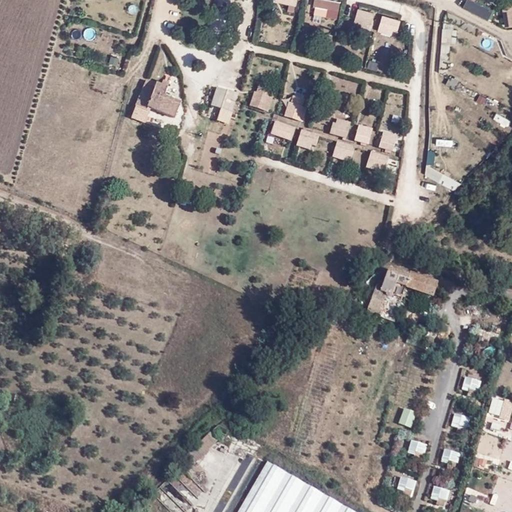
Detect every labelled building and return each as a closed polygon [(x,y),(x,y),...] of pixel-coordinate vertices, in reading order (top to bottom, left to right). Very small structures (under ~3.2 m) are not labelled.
[(328,10),(327,17),(337,19),(340,4),(318,0),(315,0),(314,7),(328,10)] [(479,0),(473,0),(471,6),(490,16),(494,7),(479,0)] [(511,0),(501,0),(505,26),(511,25),(511,0)] [(374,19),(375,14),(359,10),(357,15),(354,25),(368,29),(369,24),(372,25),(374,19)] [(398,26),(400,21),(383,17),(382,21),(379,32),(392,36),(393,31),(397,32),(398,26)] [(456,42),(457,28),(443,26),(440,70),(449,76),(446,82),(459,89),(465,80),(448,70),(450,41),(456,42)] [(163,53),(169,67),(174,64),(168,50),(163,53)] [(117,64),(119,56),(111,54),(109,62),(117,64)] [(378,69),(380,60),(369,58),(367,67),(378,69)] [(83,82),(95,84),(97,73),(84,71),(83,82)] [(164,86),(147,79),(133,116),(145,120),(148,111),(172,120),(179,102),(160,95),(164,86)] [(232,111),(238,92),(217,86),(213,104),(232,111)] [(254,94),(249,108),(268,114),(272,100),(268,98),(270,92),(259,88),(257,95),(254,94)] [(299,121),(308,99),(291,93),(283,115),(299,121)] [(467,105),(464,113),(479,120),(483,112),(467,105)] [(464,113),(461,118),(476,129),(480,124),(464,113)] [(331,131),(330,136),(346,140),(348,136),(350,125),(337,121),(336,126),(333,125),(331,131)] [(295,131),(275,124),(271,136),(291,143),(295,131)] [(360,128),(357,138),(355,143),(369,147),(370,142),(373,131),(360,128)] [(316,147),(319,138),(302,132),(298,142),(311,146),(316,147)] [(384,134),(381,145),(379,150),(393,153),(394,149),(397,138),(384,134)] [(309,151),(311,146),(298,142),(297,147),(309,151)] [(352,159),(355,149),(337,144),(334,153),(347,157),(352,159)] [(439,162),(440,144),(433,144),(431,161),(439,162)] [(345,163),(347,157),(334,153),(333,159),(345,163)] [(386,170),(389,160),(371,154),(368,164),(381,168),(386,170)] [(427,163),(423,174),(441,180),(445,169),(427,163)] [(379,173),(381,168),(368,164),(366,169),(379,173)] [(177,274),(181,264),(166,258),(162,268),(177,274)] [(386,271),(382,283),(376,281),(368,310),(395,317),(405,283),(433,292),(437,278),(410,269),(408,271),(392,266),(390,272),(386,271)] [(479,328),(478,336),(497,340),(499,332),(479,328)] [(407,343),(420,346),(422,338),(409,335),(407,343)] [(478,391),(480,382),(464,377),(461,390),(468,392),(469,389),(478,391)] [(411,427),(416,410),(404,406),(398,423),(411,427)] [(467,427),(469,418),(453,414),(450,426),(457,428),(458,425),(467,427)] [(218,438),(211,431),(180,460),(188,467),(218,438)] [(425,453),(427,442),(410,439),(407,452),(415,453),(416,451),(425,453)] [(457,463),(459,454),(443,449),(440,462),(447,464),(448,461),(457,463)] [(223,511),(251,462),(245,459),(239,468),(234,465),(218,493),(225,497),(220,504),(213,500),(206,511),(223,511)] [(355,511),(267,461),(237,511),(355,511)] [(417,481),(401,476),(397,489),(404,491),(405,486),(414,489),(417,481)] [(450,490),(434,485),(434,492),(432,497),(438,499),(439,496),(447,499),(450,490)]
